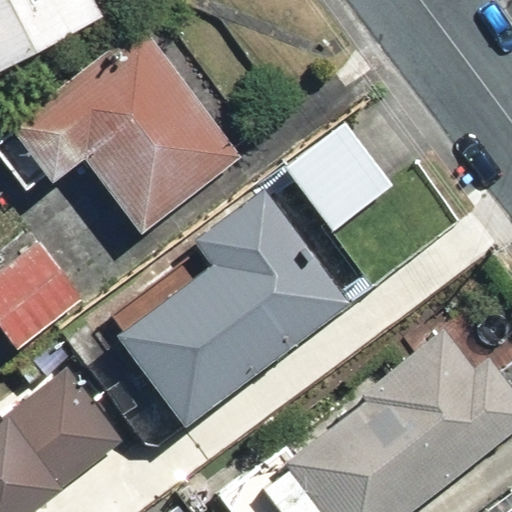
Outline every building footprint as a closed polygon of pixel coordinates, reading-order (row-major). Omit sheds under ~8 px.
[(0,0),(0,62),(93,11),(86,0),(0,0)] [(237,159),(136,24),(0,127),(0,162),(21,191),(40,176),(49,187),(78,165),(133,239),(157,222),(165,232),(211,197),(202,185),(237,159)] [(329,232),(388,182),(336,121),(277,171),(329,232)] [(175,430),(346,304),(261,190),(187,244),(205,268),(108,340),(175,430)] [(0,338),(11,351),(77,297),(30,239),(0,263),(0,338)] [(308,511),(405,511),(511,427),(511,395),(480,355),(465,367),(434,328),(351,394),(357,402),(273,468),(308,511)] [(81,511),(144,465),(60,364),(0,409),(0,511),(81,511)] [(511,511),(511,489),(484,510),(485,511),(511,511)]
